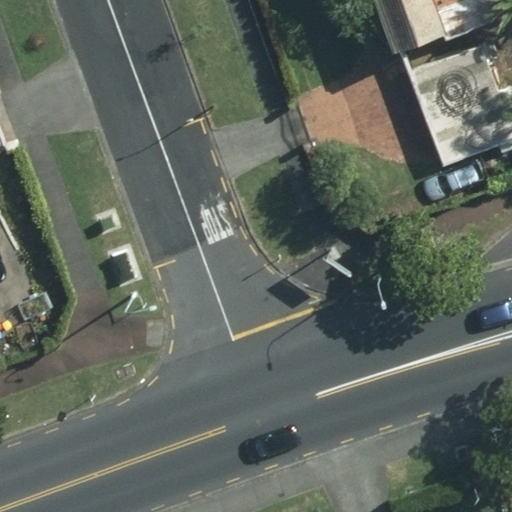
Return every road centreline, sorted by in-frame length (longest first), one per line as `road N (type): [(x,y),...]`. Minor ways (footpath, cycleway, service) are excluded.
road 1 (residential): [(107,0),(259,417)]
road 2 (secondary): [(0,510),(259,417)]
road 3 (secondary): [(259,417),(511,334)]
